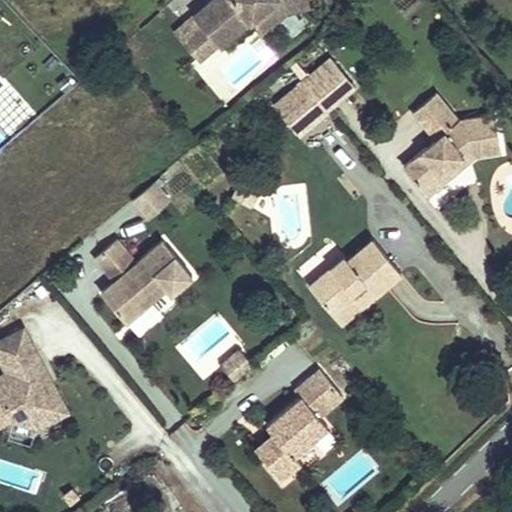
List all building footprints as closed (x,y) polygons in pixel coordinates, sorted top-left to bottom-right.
[(212,0),(176,31),(199,58),(218,41),(221,45),(251,20),(274,0),(212,0)] [(274,0),(251,20),(260,31),(285,10),(309,4),(307,0),(274,0)] [(332,57),(303,81),(327,110),(356,86),(332,57)] [(327,110),(303,81),(274,105),(298,134),(327,110)] [(487,127),(485,116),(459,120),(437,93),(414,112),(436,139),(404,166),(420,185),(438,171),(445,180),(461,167),(453,158),(464,148),(471,156),(475,155),(501,151),(497,125),(487,127)] [(497,125),(495,114),(485,116),(487,127),(497,125)] [(395,129),(378,143),(397,165),(414,151),(395,129)] [(464,148),(453,158),(461,167),(475,155),(471,156),(464,148)] [(249,171),(234,197),(249,205),(264,180),(249,171)] [(420,185),(428,195),(445,180),(438,171),(420,185)] [(167,197),(153,181),(132,199),(146,215),(167,197)] [(167,197),(146,215),(149,219),(170,201),(167,197)] [(101,291),(127,322),(167,288),(171,293),(193,276),(163,240),(137,261),(118,238),(95,258),(114,280),(101,291)] [(310,285),(334,314),(368,285),(375,294),(402,271),(374,238),(348,259),(345,255),(310,285)] [(334,314),(341,322),(375,294),(368,285),(334,314)] [(0,339),(0,357),(7,371),(0,375),(0,424),(13,417),(39,426),(62,414),(41,375),(47,372),(23,327),(0,339)] [(234,381),(253,365),(241,349),(221,365),(234,381)] [(319,417),(343,397),(319,368),(294,389),(300,396),(266,425),(272,433),(279,441),(261,456),(281,480),(300,464),(293,456),(328,427),(319,417)] [(41,375),(62,414),(68,411),(47,372),(41,375)] [(279,441),(272,433),(254,448),(261,456),(279,441)] [(1,461),(0,463),(0,478),(35,490),(40,473),(1,461)]
